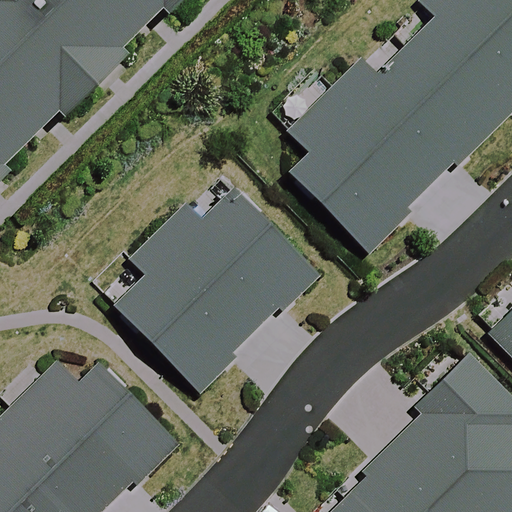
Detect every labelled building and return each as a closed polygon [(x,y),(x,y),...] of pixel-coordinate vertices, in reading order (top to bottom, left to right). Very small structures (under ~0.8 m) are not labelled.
[(0,0),(0,148),(147,0),(0,0)] [(362,250),(511,100),(511,0),(419,0),(432,12),(371,73),(354,56),(283,126),(300,144),(278,166),(362,250)] [(103,304),(190,391),(311,270),(224,183),(193,214),(177,198),(120,255),(135,271),(103,304)] [(511,296),(478,330),(511,365),(511,296)] [(511,511),(511,395),(471,354),(415,409),(418,413),(314,511),(511,511)] [(0,511),(98,511),(169,443),(84,359),(65,378),(47,360),(0,407),(0,511)]
